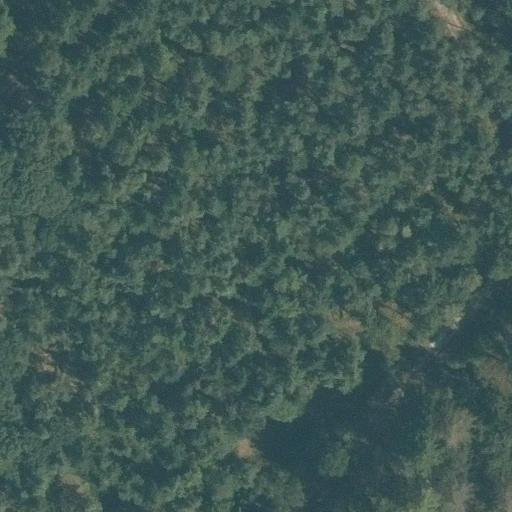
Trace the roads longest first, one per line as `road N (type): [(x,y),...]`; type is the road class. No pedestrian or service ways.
road 1 (track): [(292,511),(511,267)]
road 2 (track): [(511,137),(430,0)]
